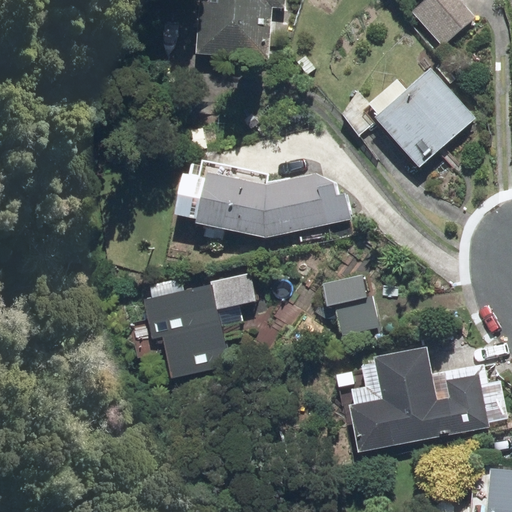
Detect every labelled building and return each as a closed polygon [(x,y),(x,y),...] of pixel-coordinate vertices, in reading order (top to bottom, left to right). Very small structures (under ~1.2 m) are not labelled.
[(280,5),(280,0),(182,0),(211,2),(208,53),(264,56),(268,5),(280,5)] [(446,43),(474,19),(457,0),(429,0),(417,11),(446,43)] [(467,124),(426,78),(378,121),(419,167),(467,124)] [(202,224),(265,237),(340,220),(333,191),(314,182),(264,194),(211,182),(202,224)] [(378,328),(372,302),(363,304),(358,281),(324,290),(328,307),(333,306),(341,337),(378,328)] [(222,366),(206,291),(159,301),(175,376),(222,366)] [(385,404),(353,410),(361,453),(486,429),(476,375),(428,384),(424,362),(378,371),(385,404)] [(511,511),(511,479),(492,478),(489,511),(511,511)]
